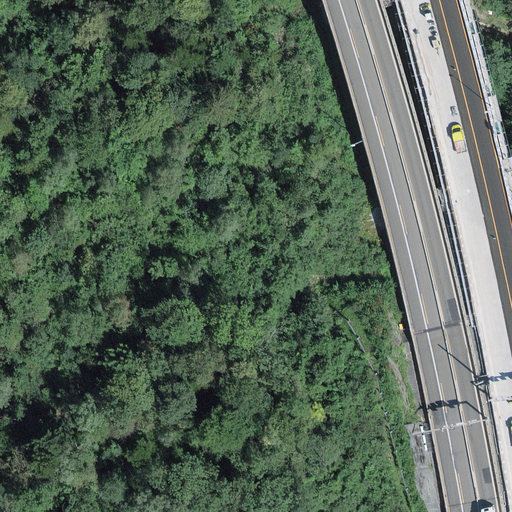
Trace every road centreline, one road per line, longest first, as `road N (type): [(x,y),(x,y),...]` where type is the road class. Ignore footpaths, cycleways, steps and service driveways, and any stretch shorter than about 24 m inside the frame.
road 1 (motorway): [(356,0),(418,216),(479,511)]
road 2 (motorway): [(511,340),(426,0)]
